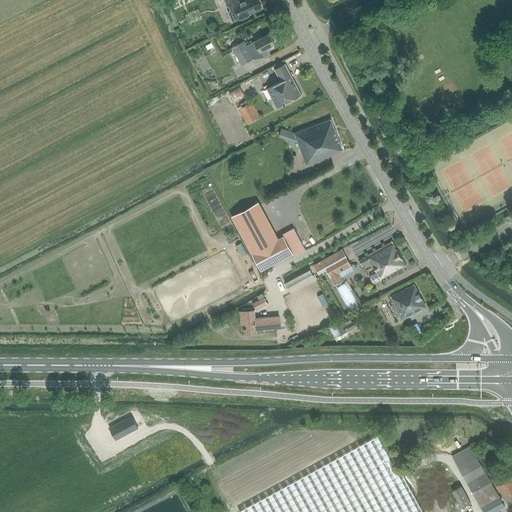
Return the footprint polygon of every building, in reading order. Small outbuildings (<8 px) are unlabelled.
[(223,0),(227,7),(228,6),(230,10),(229,10),(228,13),(232,22),(238,19),(241,20),(249,16),(250,14),(262,8),(258,0),(241,0),(239,1),(238,0),(223,0)] [(249,45),(249,46),(252,51),(254,56),(260,52),(263,57),(270,54),(267,48),(275,44),(269,33),(254,41),(254,42),(249,45)] [(252,51),(249,46),(248,46),(244,40),(231,47),(241,65),(254,59),(250,52),(252,51)] [(276,108),(302,95),(286,64),(274,70),(280,82),(266,89),(276,108)] [(251,102),(238,108),(246,123),(258,117),(251,102)] [(332,119),(294,133),(302,156),(304,155),(307,165),(343,151),(332,119)] [(198,185),(189,189),(209,230),(228,221),(219,202),(218,202),(209,185),(200,189),(198,185)] [(232,214),(251,251),(260,269),(293,252),(284,234),(279,237),(260,200),(232,214)] [(129,238),(119,221),(99,233),(98,237),(80,242),(79,248),(86,260),(107,255),(115,270),(121,268),(123,276),(140,267),(141,260),(150,261),(148,256),(138,255),(149,249),(153,250),(156,261),(169,254),(167,248),(164,242),(160,241),(158,236),(150,220),(144,223),(149,241),(137,219),(132,222),(126,223),(124,220),(129,238)] [(178,250),(182,242),(176,240),(172,247),(178,250)] [(381,279),(406,266),(392,241),(359,260),(362,266),(370,261),(376,273),(371,276),(370,279),(372,282),(374,283),(381,279)] [(205,250),(189,252),(167,264),(168,272),(178,279),(179,285),(182,280),(184,284),(190,284),(201,278),(211,277),(217,267),(221,264),(225,270),(231,270),(230,266),(238,261),(243,261),(240,257),(236,259),(234,244),(230,245),(231,254),(224,250),(214,250),(212,252),(207,252),(205,250)] [(335,286),(342,281),(338,274),(350,267),(340,249),(313,265),(318,274),(326,270),(335,286)] [(285,283),(288,289),(313,275),(310,269),(285,283)] [(148,275),(136,280),(145,301),(157,296),(148,275)] [(233,289),(243,284),(239,276),(229,282),(233,289)] [(117,295),(119,300),(131,293),(126,284),(104,295),(107,300),(117,295)] [(426,308),(414,284),(391,297),(393,302),(392,302),(397,312),(395,313),(398,319),(400,318),(402,321),(426,308)] [(252,303),(255,309),(267,304),(264,297),(252,303)] [(242,324),(245,324),(245,327),(246,327),(246,333),(255,332),(255,329),(280,327),(279,316),(255,318),(254,309),(241,311),(242,324)] [(341,334),(358,326),(355,320),(352,321),(349,316),(336,323),(341,334)] [(289,339),(292,343),(299,340),(297,335),(289,339)] [(115,440),(138,428),(132,416),(109,428),(115,440)] [(422,511),(381,435),(240,511),(422,511)] [(471,445),(452,456),(483,511),(496,511),(505,507),(471,445)] [(506,502),(509,507),(511,505),(511,476),(497,485),(506,502)] [(471,502),(461,485),(452,490),(461,508),(471,502)]
